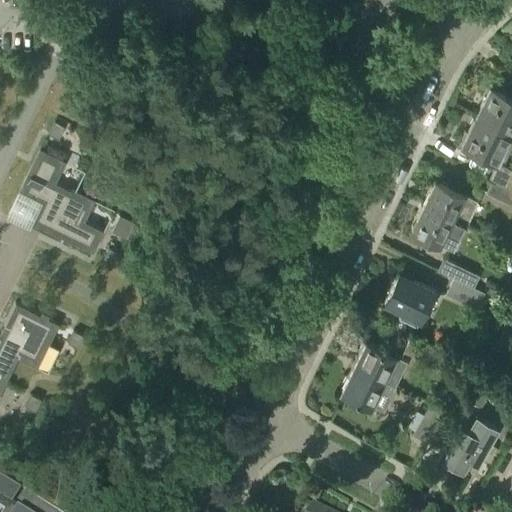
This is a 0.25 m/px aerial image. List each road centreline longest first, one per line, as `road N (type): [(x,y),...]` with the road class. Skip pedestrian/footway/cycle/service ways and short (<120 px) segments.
road 1 (residential): [(157,511),(379,0)]
road 2 (residential): [(270,419),(469,20)]
road 3 (residential): [(429,511),(270,419)]
